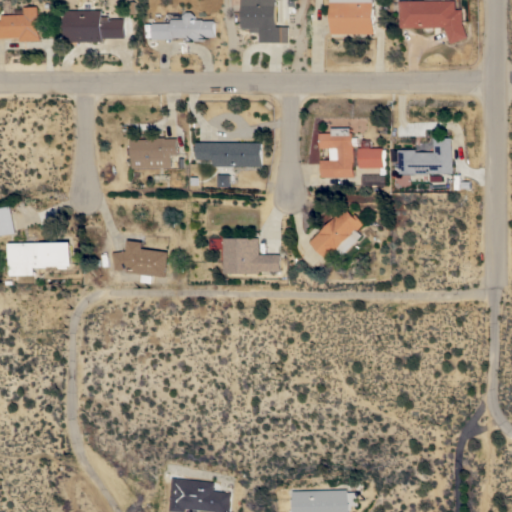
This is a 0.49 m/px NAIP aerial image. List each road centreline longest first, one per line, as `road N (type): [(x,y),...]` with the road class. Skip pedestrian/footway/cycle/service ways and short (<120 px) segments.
road 1 (residential): [(499,291),(102,292),(83,308),(82,433),(122,511)]
road 2 (residential): [(0,82),(500,80)]
road 3 (residential): [(499,0),(501,403)]
road 4 (residential): [(501,403),(466,447),(465,511)]
